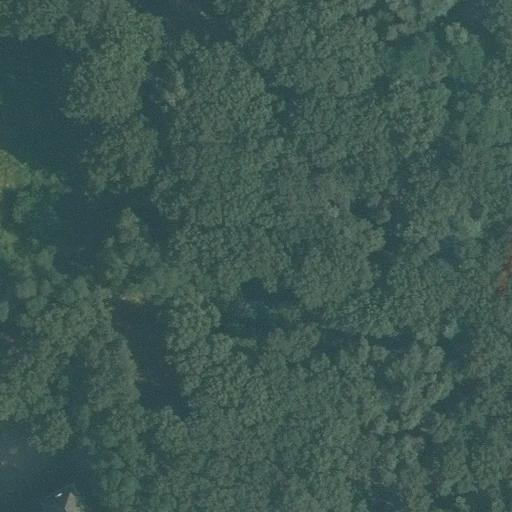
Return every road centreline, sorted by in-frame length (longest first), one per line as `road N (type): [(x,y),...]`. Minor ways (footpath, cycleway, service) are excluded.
road 1 (unknown): [(438,511),(449,317),(441,291),(355,179),(353,107),(345,91),(179,0)]
road 2 (residential): [(108,511),(46,414),(15,401),(0,406)]
